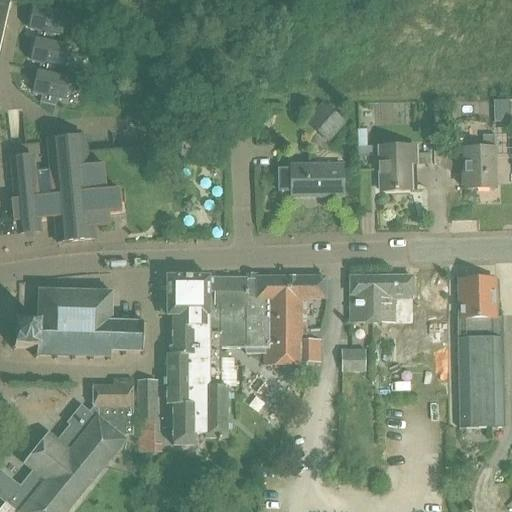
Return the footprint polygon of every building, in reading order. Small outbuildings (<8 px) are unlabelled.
[(0,0),(0,45),(9,0),(0,0)] [(36,40),(50,43),(52,35),(60,36),(65,14),(34,8),(29,30),(38,32),(36,40)] [(38,72),(52,75),(54,67),(62,69),(67,46),(50,43),(36,40),(31,62),(40,64),(38,72)] [(69,78),(52,75),(38,72),(33,94),(42,96),(40,104),(54,107),(56,99),(64,101),(69,78)] [(304,123),(327,143),(345,124),(321,103),(304,123)] [(357,129),(358,156),(374,156),(374,147),(367,147),(367,129),(357,129)] [(463,150),(464,189),(494,188),(493,149),(496,149),(495,136),(482,136),(482,149),(463,150)] [(84,139),(9,146),(11,161),(15,223),(55,220),(57,243),(60,243),(62,245),(69,244),(70,242),(94,240),(93,228),(109,227),(108,214),(121,213),(118,190),(145,188),(141,147),(86,152),(84,139)] [(379,148),(380,191),(410,190),(410,164),(415,164),(415,147),(379,148)] [(290,167),(290,170),(279,170),(279,186),(291,186),(291,197),(342,197),(342,166),(290,167)] [(166,381),(166,406),(171,406),(173,448),(195,447),(196,436),(204,436),(204,440),(227,440),(227,387),(235,387),(235,372),(232,372),(232,359),(220,359),(220,350),(245,349),(245,355),(263,355),(263,366),(306,366),(306,363),(320,363),(320,341),(306,341),(306,299),(324,299),(324,278),(246,278),(246,279),(209,279),(209,277),(166,278),(166,316),(172,316),(172,355),(166,355),(166,381)] [(372,295),(372,323),(394,323),(394,299),(412,299),(412,277),(377,278),(377,295),(372,295)] [(350,278),(350,323),(372,323),(372,295),(377,295),(377,278),(350,278)] [(456,318),(459,429),(504,428),(502,317),(496,317),(495,280),(458,281),(459,318),(456,318)] [(106,361),(109,362),(110,357),(110,353),(122,353),(122,357),(125,357),(125,353),(143,353),(143,324),(110,323),(110,294),(39,293),(39,323),(14,322),(13,349),(36,349),(36,354),(33,356),(35,359),(38,356),(53,356),(53,360),(57,360),(57,356),(71,357),(71,361),(74,361),(74,357),(89,357),(89,361),(92,361),(93,357),(107,357),(106,361)] [(413,317),(409,362),(423,364),(427,318),(413,317)] [(408,354),(408,343),(390,343),(390,354),(408,354)] [(341,373),(365,373),(364,350),(341,350),(341,373)] [(0,511),(64,511),(122,442),(121,441),(125,436),(133,436),(132,379),(113,379),(113,386),(92,386),(92,408),(88,413),(81,408),(68,424),(71,426),(56,444),(49,438),(27,464),(35,471),(20,489),(0,472),(0,499),(6,504),(0,510),(0,511)] [(136,421),(136,454),(162,453),(159,420),(158,381),(135,382),(136,421)]
